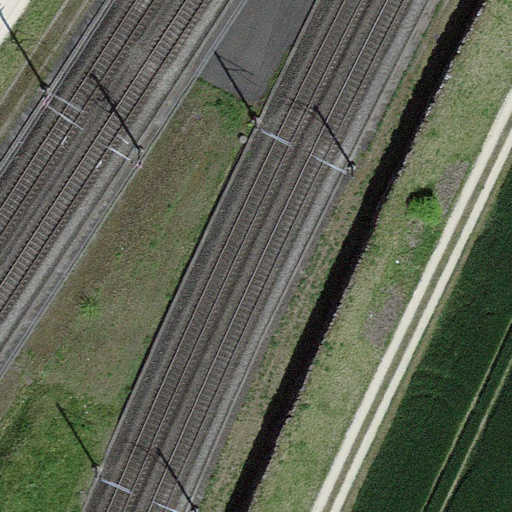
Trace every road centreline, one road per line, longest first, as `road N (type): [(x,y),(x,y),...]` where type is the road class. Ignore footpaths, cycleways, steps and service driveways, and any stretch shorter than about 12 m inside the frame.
road 1 (track): [(511,150),(341,511)]
road 2 (track): [(201,93),(0,404)]
road 3 (track): [(78,0),(0,121)]
